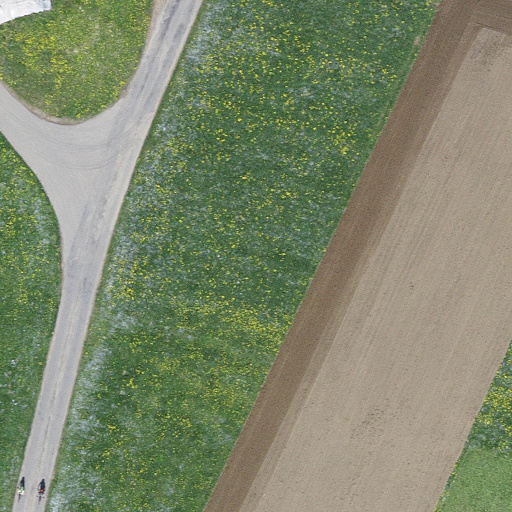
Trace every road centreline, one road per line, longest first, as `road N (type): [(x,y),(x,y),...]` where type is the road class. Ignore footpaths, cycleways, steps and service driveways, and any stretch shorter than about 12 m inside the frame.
road 1 (unclassified): [(100,199),(30,511)]
road 2 (unclassified): [(187,0),(100,199)]
road 3 (unclassified): [(0,91),(100,199)]
